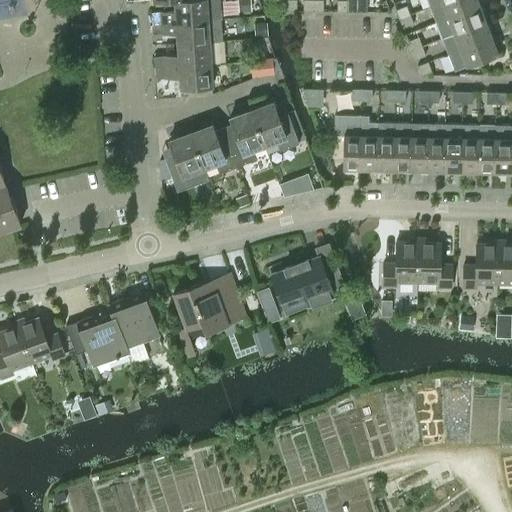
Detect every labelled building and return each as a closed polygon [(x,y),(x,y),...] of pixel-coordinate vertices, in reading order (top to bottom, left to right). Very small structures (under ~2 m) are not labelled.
[(173,0),(174,0),(175,11),(160,12),(161,22),(221,18),(219,0),(173,0)] [(249,0),(237,0),(238,10),(250,10),(249,0)] [(297,10),(296,0),(286,0),(287,10),(297,10)] [(313,10),(313,0),(303,0),(303,10),(313,10)] [(323,0),(313,0),(313,10),(323,10),(323,0)] [(337,0),(337,10),(347,11),(347,0),(337,0)] [(347,0),(347,11),(357,11),(357,0),(347,0)] [(436,22),(480,5),(477,0),(445,0),(430,6),(436,22)] [(399,18),(410,14),(406,4),(396,8),(399,18)] [(442,37),(486,21),(480,5),(436,22),(442,37)] [(160,12),(151,13),(152,23),(161,22),(160,12)] [(413,23),(410,14),(399,18),(403,27),(413,23)] [(221,18),(161,22),(162,34),(176,33),(177,44),(208,42),(222,40),(221,18)] [(448,53),(492,37),(486,21),(442,37),(448,53)] [(162,34),(161,22),(152,23),(153,35),(162,34)] [(267,22),(254,23),(255,35),(267,35),(267,22)] [(411,49),(422,45),(418,36),(408,40),(411,49)] [(498,53),(492,37),(448,53),(454,69),(498,53)] [(164,67),(210,63),(208,42),(177,44),(178,55),(163,56),(164,67)] [(422,45),(411,49),(415,58),(425,54),(422,45)] [(164,67),(163,56),(154,57),(155,68),(164,67)] [(273,58),(255,60),(256,75),(274,73),(273,58)] [(421,74),(431,70),(428,61),(417,65),(421,74)] [(211,86),(210,63),(164,67),(164,78),(179,77),(180,88),(211,86)] [(164,67),(155,68),(155,79),(164,78),(164,67)] [(322,87),(303,87),(309,104),(322,104),(322,87)] [(362,100),(362,89),(352,88),(352,99),(362,100)] [(372,89),(362,89),(362,100),(371,100),(372,89)] [(386,100),(395,100),(396,89),(386,89),(386,100)] [(396,89),(395,100),(405,101),(405,90),(396,89)] [(429,101),(429,90),(419,90),(419,101),(429,101)] [(438,90),(429,90),(429,101),(438,101),(438,90)] [(452,101),(462,102),(462,91),(453,90),(452,101)] [(462,91),(462,102),(472,102),(472,91),(462,91)] [(486,102),(496,102),(496,91),(487,91),(486,102)] [(496,91),(496,102),(505,102),(506,92),(496,91)] [(271,101),(249,110),(262,144),(275,140),(278,150),(297,143),(286,112),(277,115),(271,101)] [(262,144),(249,110),(229,117),(234,132),(225,135),(236,166),(254,159),(250,149),(262,144)] [(360,167),(361,114),(335,113),(334,133),(344,133),(343,167),(360,167)] [(377,168),(378,121),(369,121),(369,114),(361,114),(360,167),(377,168)] [(394,168),(395,117),(394,117),(394,121),(378,121),(377,168),(394,168)] [(411,168),(412,122),(401,122),(401,117),(395,117),(394,168),(411,168)] [(411,168),(427,169),(428,122),(412,122),(411,168)] [(444,169),(445,123),(428,122),(427,169),(444,169)] [(444,169),(461,169),(462,123),(445,123),(444,169)] [(478,170),(479,123),(462,123),(461,169),(478,170)] [(494,170),(495,124),(479,123),(478,170),(494,170)] [(217,173),(236,166),(225,135),(217,138),(211,124),(189,132),(202,167),(214,163),(217,173)] [(511,124),(495,124),(494,170),(511,171),(511,166),(511,124)] [(202,167),(189,132),(168,140),(173,154),(164,158),(175,188),(194,182),(190,172),(202,167)] [(292,178),(278,183),(283,196),(298,192),(292,178)] [(4,184),(0,185),(0,231),(20,225),(4,184)] [(246,194),(235,198),(238,206),(250,202),(246,194)] [(417,280),(418,240),(396,240),(396,262),(384,261),(383,285),(396,285),(396,280),(417,280)] [(440,241),(418,240),(417,280),(438,281),(438,286),(451,286),(452,263),(440,263),(440,241)] [(497,282),(498,242),(476,242),(476,264),(464,263),(463,287),(476,287),(477,282),(497,282)] [(511,242),(498,242),(497,282),(511,282),(511,242)] [(335,261),(323,265),(319,254),(271,272),(280,298),(304,289),(309,304),(334,294),(332,287),(343,283),(335,261)] [(205,330),(246,315),(235,284),(217,291),(215,285),(207,288),(205,281),(173,293),(186,328),(202,322),(205,330)] [(269,286),(257,291),(269,322),(281,318),(269,286)] [(124,297),(109,302),(112,312),(113,312),(128,353),(132,363),(149,357),(143,341),(159,335),(144,294),(125,301),(124,297)] [(77,320),(66,324),(76,352),(87,348),(94,365),(128,353),(113,312),(112,312),(93,319),(92,315),(77,320)] [(460,315),(459,328),(473,329),(474,316),(460,315)] [(38,316),(18,324),(32,361),(51,354),(53,359),(65,354),(57,332),(46,336),(38,316)] [(32,361),(18,324),(0,330),(0,339),(5,351),(0,353),(0,374),(1,377),(14,373),(12,368),(32,361)] [(269,326),(256,331),(259,340),(272,335),(269,326)] [(109,398),(94,404),(98,414),(113,409),(109,398)]
